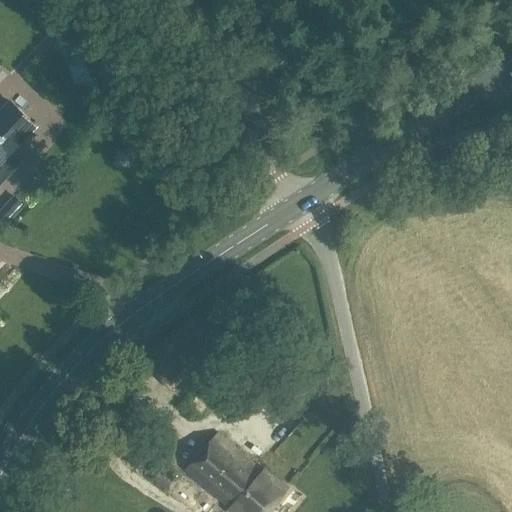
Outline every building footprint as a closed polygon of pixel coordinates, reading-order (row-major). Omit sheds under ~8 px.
[(92,20),(77,7),(67,17),(81,31),(92,20)] [(101,53),(80,49),(67,65),(73,84),(93,88),(107,72),(101,53)] [(10,102),(0,113),(0,165),(37,127),(10,102)] [(198,314),(147,358),(172,391),(223,348),(198,314)] [(231,511),(268,511),(288,489),(220,433),(185,471),(230,508),(228,510),(231,511)] [(127,494),(137,507),(147,499),(137,487),(127,494)]
